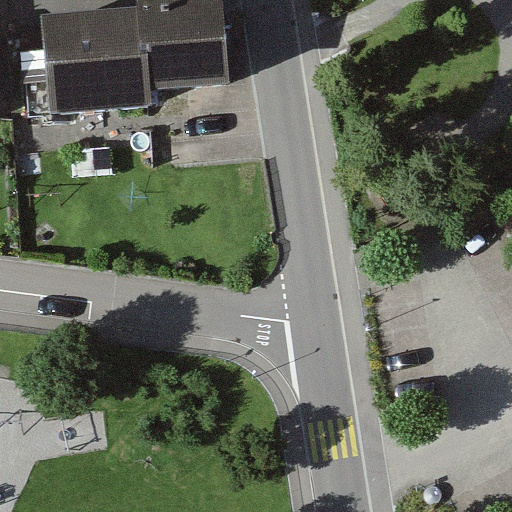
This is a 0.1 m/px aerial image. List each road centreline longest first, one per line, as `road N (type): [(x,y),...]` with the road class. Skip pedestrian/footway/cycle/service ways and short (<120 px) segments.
road 1 (residential): [(267,0),(315,318)]
road 2 (residential): [(0,286),(288,322),(315,318)]
road 3 (residential): [(315,318),(345,511)]
